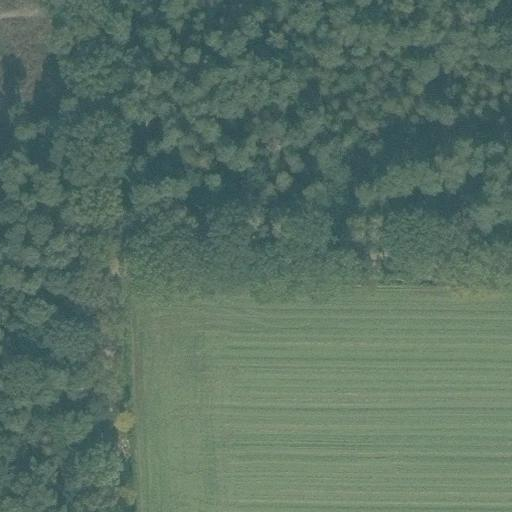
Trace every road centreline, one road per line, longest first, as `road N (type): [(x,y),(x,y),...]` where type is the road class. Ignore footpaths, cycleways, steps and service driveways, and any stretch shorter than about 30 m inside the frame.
road 1 (track): [(511,270),(107,266)]
road 2 (track): [(95,0),(111,363)]
road 3 (track): [(111,363),(119,511)]
